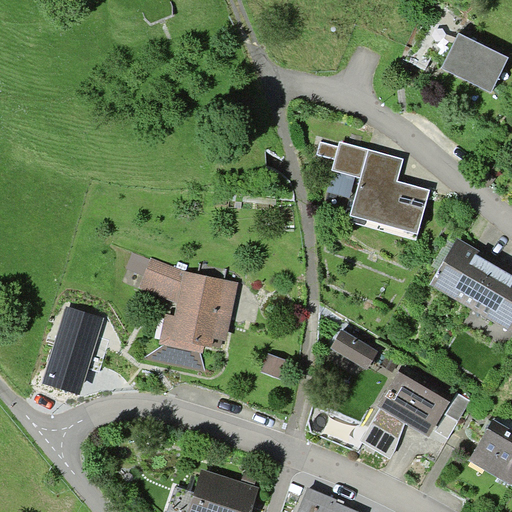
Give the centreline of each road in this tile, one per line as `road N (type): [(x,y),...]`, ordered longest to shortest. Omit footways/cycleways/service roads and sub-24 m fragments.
road 1 (residential): [(105,511),(48,443),(80,420),(143,408),(292,450),(429,511)]
road 2 (residential): [(511,224),(351,99),(310,84),(272,87)]
